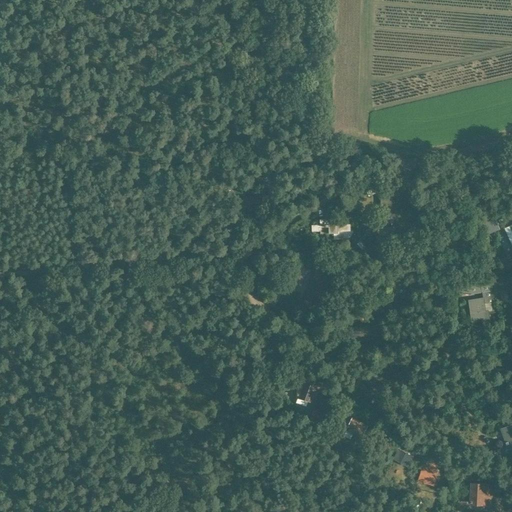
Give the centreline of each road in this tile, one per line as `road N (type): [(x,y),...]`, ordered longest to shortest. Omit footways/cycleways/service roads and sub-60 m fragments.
road 1 (track): [(472,407),(416,409),(360,397),(293,361),(256,325),(237,248)]
road 2 (track): [(511,144),(410,166),(283,219),(237,248)]
road 3 (track): [(410,166),(472,407)]
road 4 (track): [(0,271),(237,248)]
